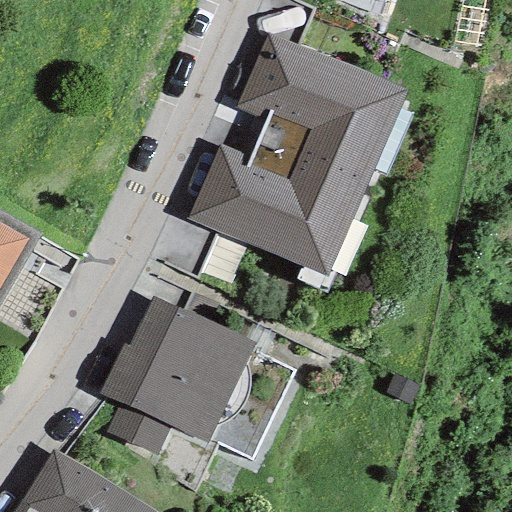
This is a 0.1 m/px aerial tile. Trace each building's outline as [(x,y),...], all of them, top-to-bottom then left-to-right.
[(325,277),(403,90),(266,33),(234,107),(264,120),(248,157),(219,145),(188,219),(325,277)] [(0,303),(41,235),(0,211),(0,303)] [(206,443),(254,342),(153,295),(98,393),(120,403),(168,426),(206,443)] [(154,455),(168,426),(120,403),(107,433),(154,455)] [(154,511),(51,449),(17,504),(11,511),(154,511)]
